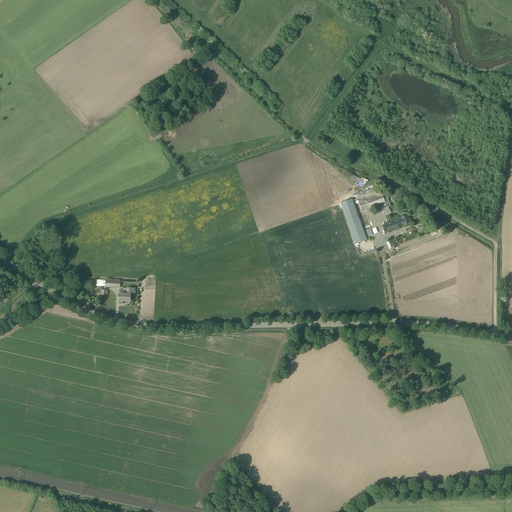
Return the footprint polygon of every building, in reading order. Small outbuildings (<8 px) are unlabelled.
[(358,184),(361,179),(350,174),(347,179),(358,184)] [(357,197),(362,211),(385,202),(386,205),(390,204),(388,199),(391,198),(390,194),(387,195),(384,189),(381,190),(380,189),(357,197)] [(369,240),(354,198),(342,202),(357,244),(369,240)] [(408,219),(407,216),(401,218),(384,225),(386,232),(404,225),(411,223),(410,219),(408,219)] [(119,281),(119,279),(106,278),(106,280),(91,280),(90,286),(106,286),(106,287),(109,287),(109,289),(113,289),(113,287),(120,287),(120,281),(119,281)] [(135,294),(135,288),(127,288),(126,294),(120,294),(119,303),(123,303),(123,301),(131,302),(131,294),(135,294)]
